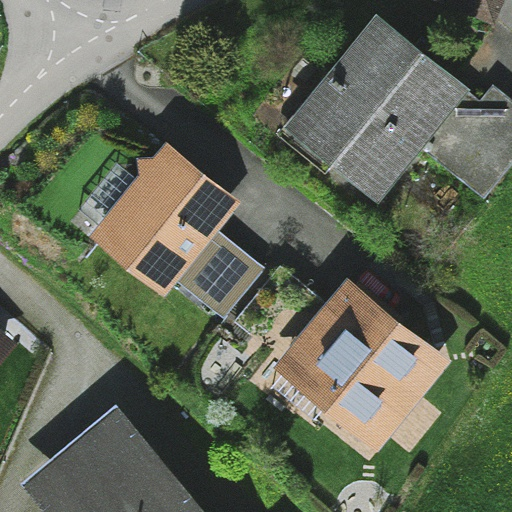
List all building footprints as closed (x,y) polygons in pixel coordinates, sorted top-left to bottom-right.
[(498,0),(459,0),(492,14),(498,0)] [(301,134),(372,191),(414,140),(418,144),(465,87),(377,15),(330,72),(343,82),(301,134)] [(434,156),(483,196),(511,161),(511,99),(493,84),(434,156)] [(104,233),(162,280),(227,201),(169,154),(164,159),(143,162),(145,183),(104,233)] [(330,399),(374,435),(436,359),(350,288),(329,314),(299,290),(258,340),(288,365),(294,357),(328,384),(330,399)] [(76,509),(78,511),(196,511),(145,451),(120,427),(107,429),(103,439),(124,468),(76,509)]
